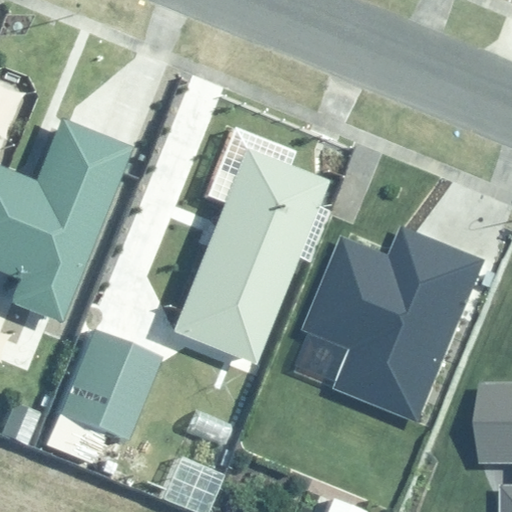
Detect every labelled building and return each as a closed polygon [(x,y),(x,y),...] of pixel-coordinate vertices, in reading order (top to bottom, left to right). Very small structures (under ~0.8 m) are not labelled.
[(134,149),(63,121),(40,178),(0,162),(0,270),(23,279),(14,302),(63,323),(134,149)] [(326,182),(244,151),(174,333),(257,365),(326,182)] [(481,259),(402,228),(390,257),(340,236),(302,330),(349,348),(332,389),(415,422),(481,259)] [(162,357),(96,331),(64,411),(130,437),(162,357)] [(511,511),(511,384),(480,384),(480,463),(511,463),(511,483),(502,483),(501,511),(511,511)]
